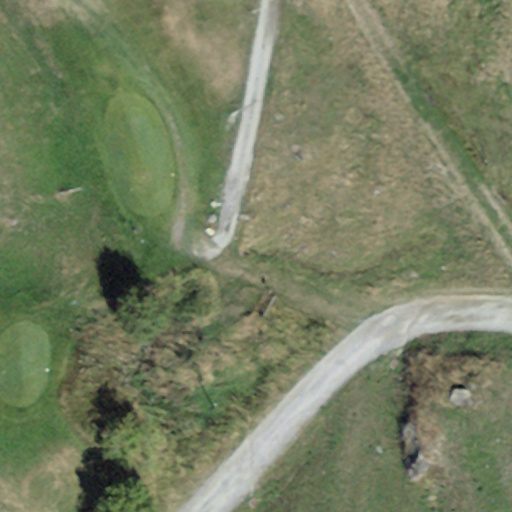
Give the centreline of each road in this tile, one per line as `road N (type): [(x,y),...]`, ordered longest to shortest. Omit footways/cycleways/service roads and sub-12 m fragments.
road 1 (residential): [(206,511),(364,343),(416,317),(511,314)]
road 2 (track): [(356,0),(511,245)]
road 3 (track): [(217,223),(232,196),(270,0)]
